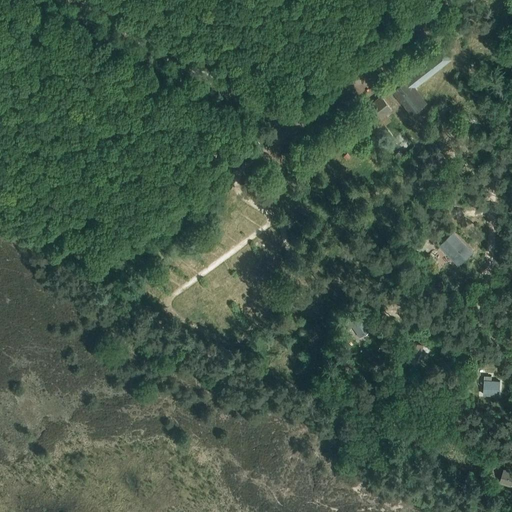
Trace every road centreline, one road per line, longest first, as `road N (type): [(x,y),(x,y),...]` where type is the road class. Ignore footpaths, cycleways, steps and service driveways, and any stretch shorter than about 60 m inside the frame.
road 1 (track): [(457,0),(287,130),(65,0)]
road 2 (track): [(511,362),(491,331),(484,295),(491,193),(511,155)]
road 3 (track): [(287,130),(153,243)]
